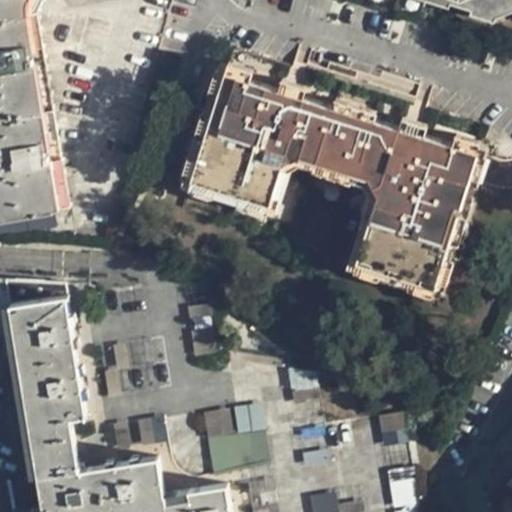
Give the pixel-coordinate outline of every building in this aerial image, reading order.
[(0,0),(0,218),(69,206),(37,13),(43,0),(0,0)] [(511,10),(511,0),(444,0),(496,16),(511,10)] [(229,61),(226,71),(250,78),(253,68),(229,61)] [(185,175),(192,177),(226,71),(217,68),(209,93),(213,94),(208,112),(204,111),(197,135),(200,135),(196,151),(192,150),(185,175)] [(379,193),(358,258),(436,282),(478,149),(455,142),(425,133),(401,125),(375,117),(334,104),(305,95),(282,88),(250,78),(226,71),(192,177),(271,202),(281,169),(305,156),(368,175),(379,193)] [(285,78),(282,88),(305,95),(308,86),(285,78)] [(338,95),(334,104),(375,117),(379,108),(338,95)] [(404,116),(401,125),(425,133),(428,124),(404,116)] [(458,133),(455,142),(478,149),(481,140),(458,133)] [(489,153),(478,149),(436,282),(447,286),(456,258),(453,257),(457,242),(461,243),(475,198),(471,196),(477,181),(479,182),(489,153)] [(269,212),(271,202),(192,177),(190,188),(269,212)] [(432,292),(436,282),(358,258),(354,268),(432,292)] [(225,350),(213,277),(188,280),(200,355),(225,350)] [(0,315),(7,358),(19,356),(5,280),(0,280),(0,315)] [(233,511),(228,484),(190,489),(191,497),(168,501),(166,492),(160,457),(81,469),(73,417),(88,414),(69,295),(66,295),(64,283),(5,280),(19,356),(45,511),(233,511)] [(147,313),(143,287),(103,293),(107,319),(147,313)] [(121,394),(114,345),(101,347),(108,396),(121,394)] [(266,429),(261,404),(237,407),(240,432),(266,429)] [(233,434),(230,408),(204,412),(208,437),(233,434)] [(419,501),(405,411),(380,415),(394,505),(419,501)] [(138,419),(141,443),(167,440),(163,415),(138,419)] [(278,504),(273,479),(248,482),(252,507),(278,504)] [(312,493),(314,511),(364,511),(360,485),(312,493)] [(190,489),(166,492),(168,501),(191,497),(190,489)]
